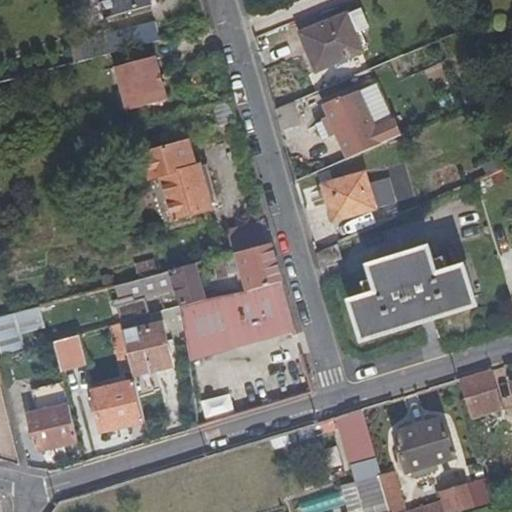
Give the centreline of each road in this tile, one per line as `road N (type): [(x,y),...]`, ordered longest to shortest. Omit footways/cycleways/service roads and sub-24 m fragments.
road 1 (residential): [(222,0),(337,401)]
road 2 (residential): [(337,401),(48,488),(28,487)]
road 3 (residential): [(511,348),(337,401)]
